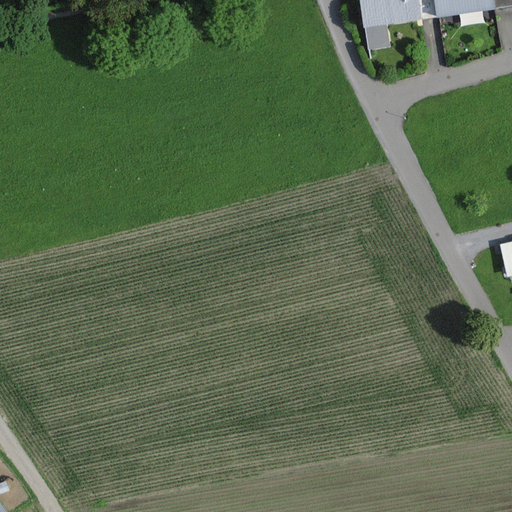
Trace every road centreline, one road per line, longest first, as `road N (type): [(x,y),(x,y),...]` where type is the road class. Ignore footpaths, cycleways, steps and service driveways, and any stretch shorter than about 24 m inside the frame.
road 1 (residential): [(378,100),(511,349)]
road 2 (residential): [(511,63),(378,100)]
